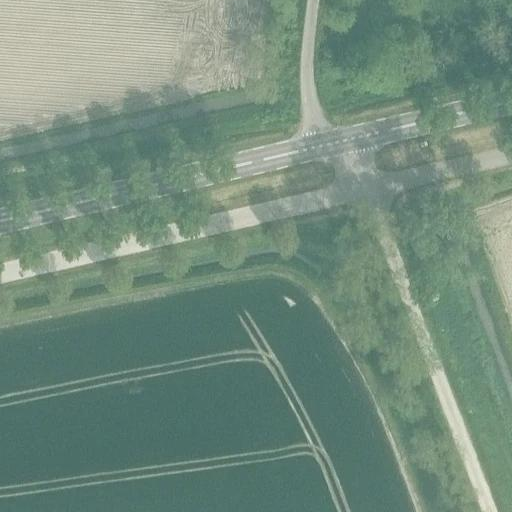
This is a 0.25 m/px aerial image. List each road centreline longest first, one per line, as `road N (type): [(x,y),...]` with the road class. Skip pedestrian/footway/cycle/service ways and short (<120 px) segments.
road 1 (unclassified): [(0,276),(367,191)]
road 2 (secondary): [(0,220),(348,139)]
road 3 (unclassified): [(489,511),(367,191)]
road 4 (secondary): [(348,139),(511,102)]
road 5 (unclassified): [(367,191),(511,157)]
